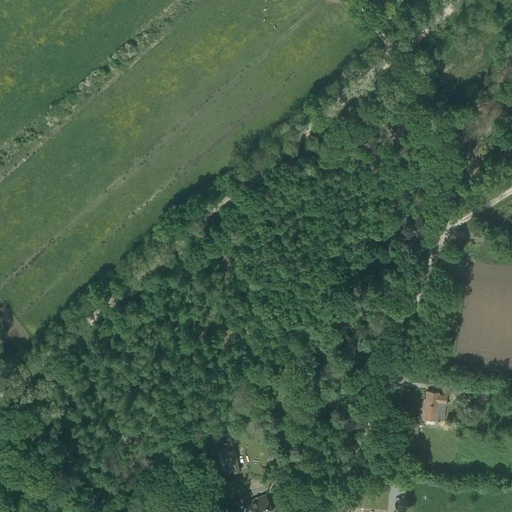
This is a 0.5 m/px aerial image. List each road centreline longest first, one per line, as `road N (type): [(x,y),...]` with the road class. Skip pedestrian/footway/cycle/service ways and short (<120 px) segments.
road 1 (track): [(0,396),(460,0)]
road 2 (track): [(434,235),(395,372),(329,511)]
road 3 (track): [(396,57),(426,98),(443,166),(434,235)]
